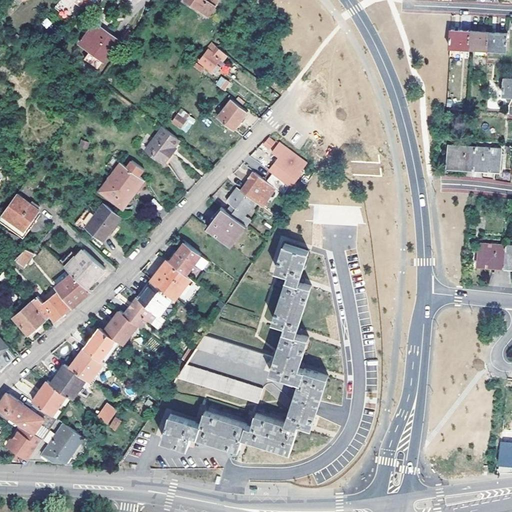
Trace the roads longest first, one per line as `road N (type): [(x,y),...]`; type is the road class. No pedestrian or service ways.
road 1 (residential): [(301,86),(118,277),(0,381)]
road 2 (residential): [(336,237),(359,373),(354,421),(319,464),(289,474),(233,474),(227,505)]
road 3 (secondary): [(347,0),(374,43),(407,132),(425,292)]
road 4 (secondary): [(425,292),(390,511)]
road 5 (secondary): [(133,489),(0,484)]
road 6 (residential): [(511,485),(414,495),(391,511)]
